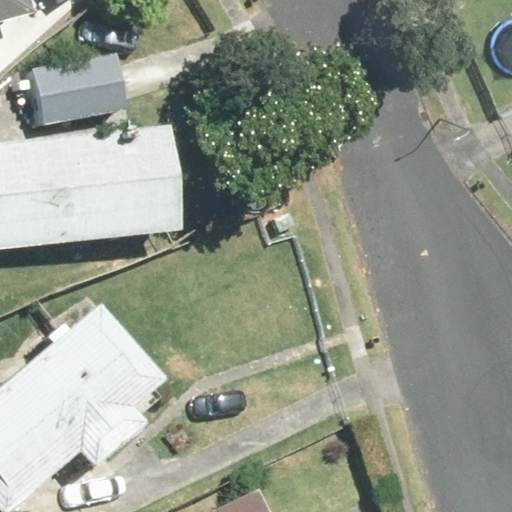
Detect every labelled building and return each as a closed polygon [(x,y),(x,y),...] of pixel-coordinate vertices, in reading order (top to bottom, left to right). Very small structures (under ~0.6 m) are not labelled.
[(33,0),(0,0),(0,17),(36,7),(33,0)] [(25,66),(32,112),(118,97),(110,51),(25,66)] [(171,125),(0,142),(0,250),(182,231),(171,125)] [(91,298),(0,372),(0,511),(1,511),(161,382),(91,298)] [(249,511),(239,491),(196,511),(249,511)]
